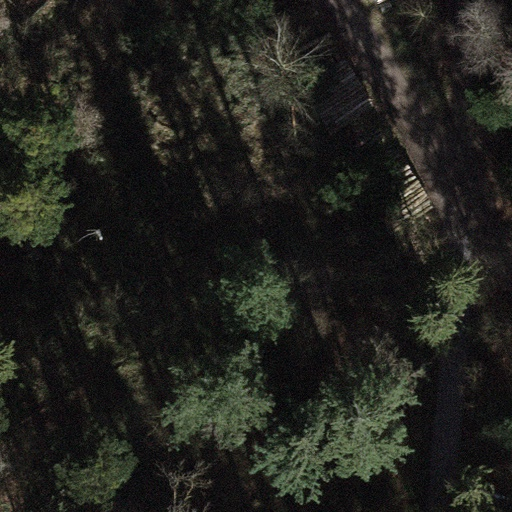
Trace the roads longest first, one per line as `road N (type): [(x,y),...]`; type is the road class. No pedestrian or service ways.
road 1 (track): [(456,0),(486,229),(459,511)]
road 2 (track): [(486,229),(340,0)]
